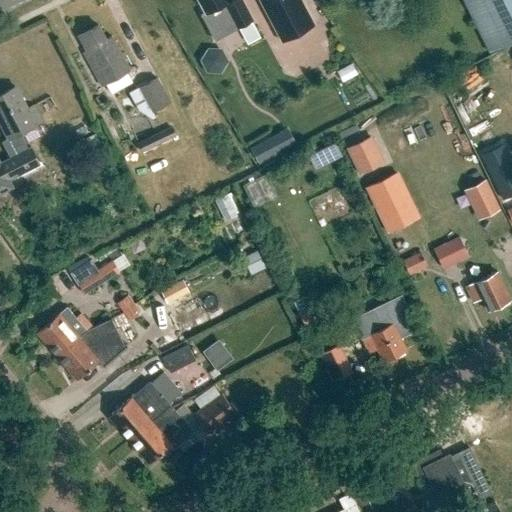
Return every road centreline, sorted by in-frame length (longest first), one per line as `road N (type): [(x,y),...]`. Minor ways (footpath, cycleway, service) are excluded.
road 1 (residential): [(190,511),(511,349)]
road 2 (unclassified): [(68,511),(65,445),(0,367)]
